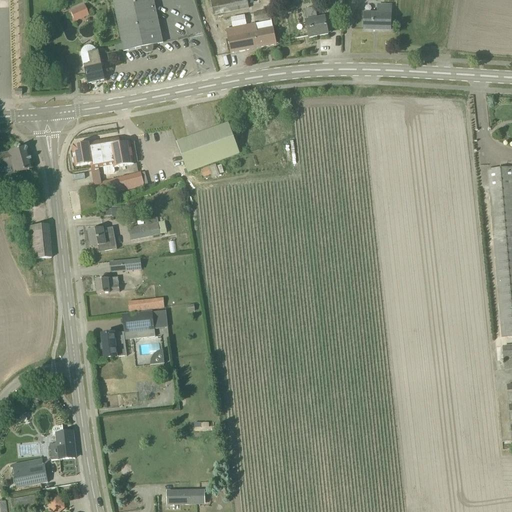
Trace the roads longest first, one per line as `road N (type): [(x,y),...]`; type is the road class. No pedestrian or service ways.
road 1 (secondary): [(53,114),(304,70),(511,79)]
road 2 (secondary): [(74,363),(52,168)]
road 3 (secondary): [(97,511),(74,363)]
